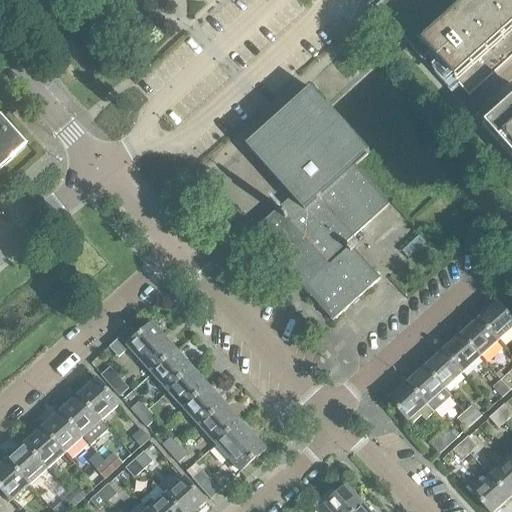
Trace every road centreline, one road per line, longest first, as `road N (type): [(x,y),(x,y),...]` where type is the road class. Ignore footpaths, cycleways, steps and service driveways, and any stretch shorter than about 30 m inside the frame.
road 1 (residential): [(0,410),(180,249)]
road 2 (residential): [(144,142),(178,140),(329,0)]
road 3 (residential): [(331,411),(180,249)]
road 4 (residential): [(331,411),(488,270)]
road 5 (residential): [(277,0),(155,108),(144,142)]
road 6 (tertiary): [(95,161),(0,56)]
road 7 (tertiary): [(0,247),(95,161)]
road 8 (residential): [(180,249),(95,161)]
road 9 (residential): [(258,511),(347,429)]
